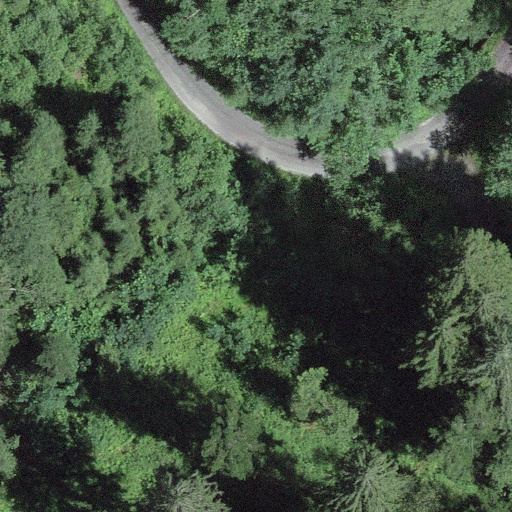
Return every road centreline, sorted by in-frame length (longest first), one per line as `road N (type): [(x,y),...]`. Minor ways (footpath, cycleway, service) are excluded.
road 1 (track): [(425,138),(336,160),(285,153),(205,97),(133,0)]
road 2 (track): [(511,312),(466,192),(425,138)]
road 3 (track): [(425,138),(478,100),(511,53)]
